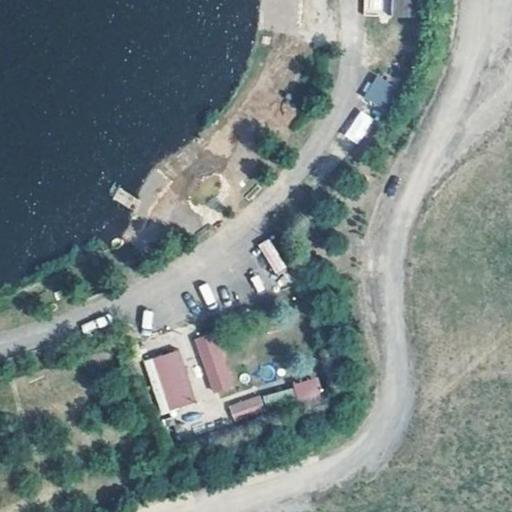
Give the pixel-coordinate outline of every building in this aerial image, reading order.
[(363,0),(364,16),(420,16),(419,0),(363,0)] [(363,101),(386,111),(398,84),(375,74),(363,101)] [(361,145),(374,117),(358,110),(345,138),(361,145)] [(269,238),(258,245),(275,274),(286,268),(269,238)] [(162,328),(162,310),(142,311),(142,328),(162,328)] [(234,389),(215,338),(196,345),(215,396),(234,389)] [(195,405),(179,356),(136,370),(153,419),(195,405)] [(292,384),(299,402),(323,393),(317,375),(292,384)] [(261,394),(228,402),(232,417),(265,409),(261,394)]
